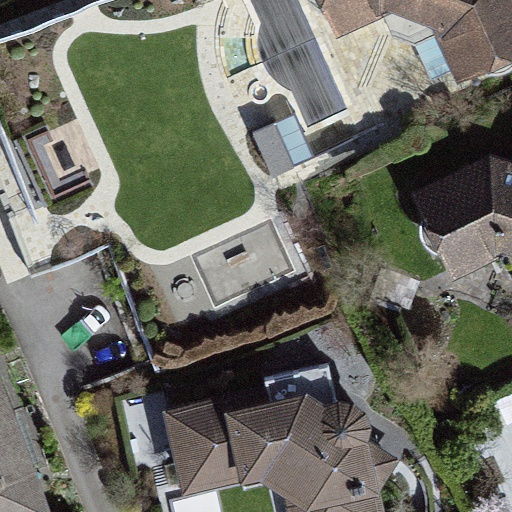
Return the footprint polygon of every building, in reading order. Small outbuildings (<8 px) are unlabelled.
[(291,172),(358,147),(302,0),(104,0),(0,39),(0,123),(56,271),(114,250),(162,379),(343,311),(291,172)] [(511,0),(326,0),(340,33),(395,10),(435,27),(459,84),(511,60),(511,0)] [(511,142),(418,181),(454,279),(509,255),(511,256),(511,142)] [(57,511),(0,360),(0,511),(57,511)] [(311,374),(166,403),(184,491),(261,476),(294,496),(296,511),(387,511),(373,418),(311,374)]
